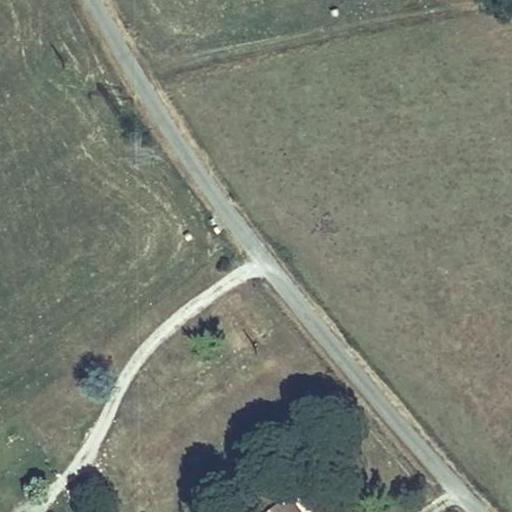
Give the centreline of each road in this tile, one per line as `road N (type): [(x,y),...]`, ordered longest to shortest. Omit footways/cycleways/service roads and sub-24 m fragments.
road 1 (residential): [(478,511),(219,205),(92,0)]
road 2 (track): [(492,0),(164,71),(140,86)]
road 3 (unknown): [(263,259),(138,357),(79,460),(43,494)]
